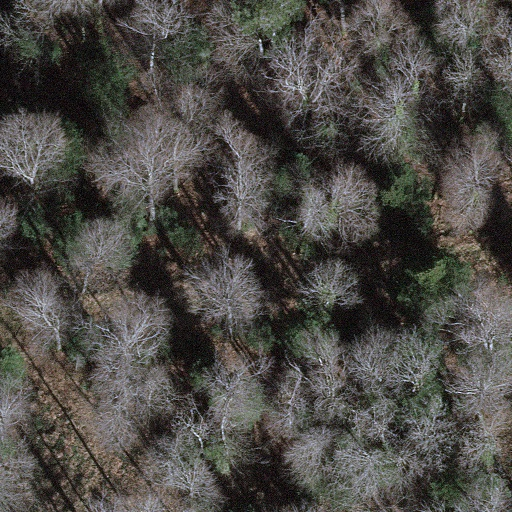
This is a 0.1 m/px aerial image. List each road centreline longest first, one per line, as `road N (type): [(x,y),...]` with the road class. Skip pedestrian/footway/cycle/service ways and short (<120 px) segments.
road 1 (track): [(1,317),(294,293),(511,253)]
road 2 (track): [(0,316),(66,381),(89,431),(86,478),(65,511)]
